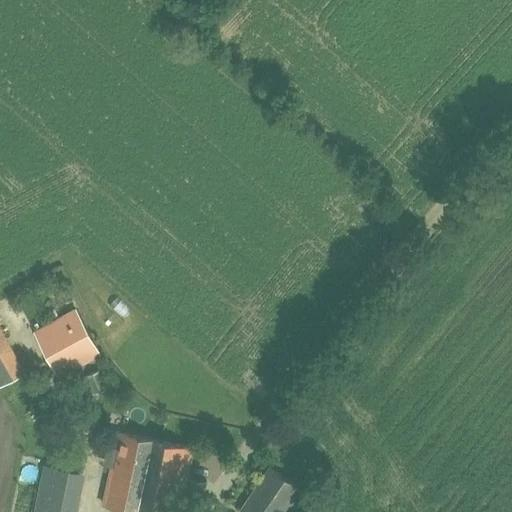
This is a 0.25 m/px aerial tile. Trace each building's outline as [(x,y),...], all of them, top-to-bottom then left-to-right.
[(31,374),(0,302),(0,385),(1,386),(31,374)] [(35,331),(55,366),(60,376),(102,353),(77,309),(35,331)] [(92,373),(85,376),(91,394),(112,386),(104,369),(92,373)] [(104,504),(105,504),(139,511),(182,511),(186,493),(189,479),(186,479),(187,478),(193,447),(125,432),(121,449),(110,446),(107,460),(114,461),(104,504)] [(72,511),(81,471),(54,465),(44,511),(72,511)] [(247,511),(282,511),(300,487),(272,467),(243,509),(247,511)]
